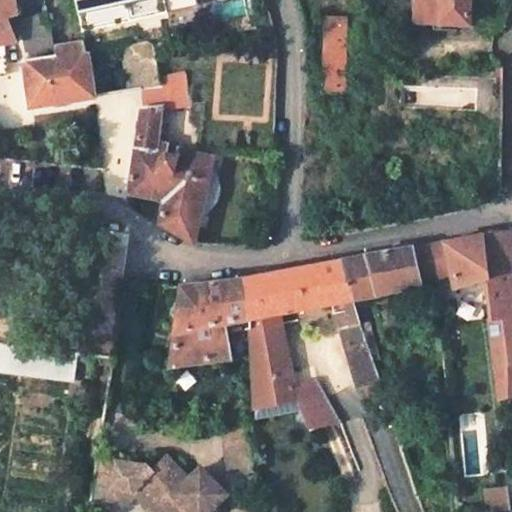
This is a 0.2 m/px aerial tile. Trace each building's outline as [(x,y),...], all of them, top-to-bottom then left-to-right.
[(0,0),(0,76),(6,75),(2,44),(16,41),(6,17),(18,16),(15,0),(0,0)] [(74,0),(82,34),(168,16),(163,0),(74,0)] [(468,0),(415,0),(415,23),(468,26),(468,0)] [(20,22),(26,53),(54,48),(48,17),(20,22)] [(345,22),(325,20),(324,94),(344,95),(345,22)] [(152,43),(128,45),(137,90),(140,90),(162,87),(160,77),(153,45),(152,43)] [(23,61),(32,105),(108,95),(105,67),(88,68),(84,46),(54,49),(52,49),(54,56),(27,59),(23,61)] [(190,106),(186,73),(160,77),(162,87),(140,90),(144,110),(141,110),(130,194),(165,201),(160,223),(194,244),(213,159),(159,143),(160,130),(163,130),(164,120),(161,120),(163,106),(190,106)] [(224,162),(213,159),(194,244),(205,244),(224,162)] [(454,292),(487,283),(491,397),(511,395),(511,251),(511,233),(495,237),(495,235),(426,248),(435,280),(450,277),(454,292)] [(353,304),(436,283),(435,280),(426,248),(339,263),(353,304)] [(255,394),(294,386),(280,315),(335,305),(353,362),(361,386),(367,384),(372,396),(384,393),(353,304),(339,263),(246,278),(249,320),(255,394)] [(170,367),(230,359),(227,323),(249,320),(246,278),(179,289),(170,367)] [(0,342),(0,367),(72,378),(76,353),(0,342)] [(321,381),(299,385),(315,429),(337,420),(321,381)] [(113,460),(94,456),(89,488),(108,491),(113,460)] [(142,465),(113,460),(108,491),(129,495),(133,491),(150,473),(142,465)] [(133,491),(153,511),(209,511),(226,495),(227,495),(200,469),(187,483),(164,460),(153,471),(150,473),(133,491)]
